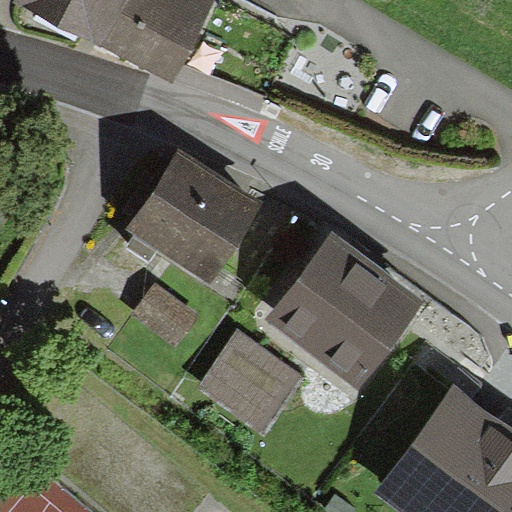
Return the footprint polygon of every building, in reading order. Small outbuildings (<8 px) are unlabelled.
[(105,47),(130,0),(17,0),(17,1),(105,47)] [(130,0),(105,47),(175,82),(219,0),(130,0)] [(261,190),(177,139),(129,216),(213,267),(261,190)] [(423,282),(328,216),(265,305),(358,376),(423,282)] [(155,277),(135,305),(175,334),(195,306),(155,277)] [(238,323),(200,375),(266,423),(304,372),(238,323)] [(511,511),(511,413),(454,376),(381,488),(418,511),(511,511)]
